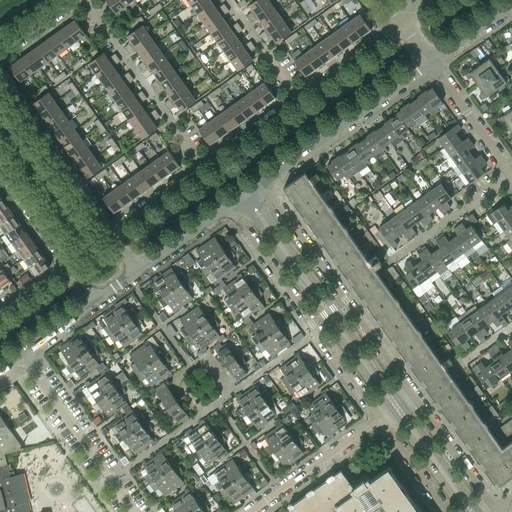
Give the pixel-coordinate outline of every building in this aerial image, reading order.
[(125,6),(120,0),(106,0),(116,13),(125,6)] [(212,3),(210,0),(197,0),(191,5),(197,14),(212,3)] [(249,20),(271,4),(268,0),(255,0),(249,5),(253,11),(246,16),(249,20)] [(308,6),(304,0),(300,3),(304,9),(308,6)] [(204,23),(219,13),(226,7),(224,4),(216,9),(212,3),(197,14),(204,23)] [(263,24),(278,13),(271,4),(249,20),(251,23),(259,18),(263,24)] [(226,22),(223,18),(222,16),(229,11),(226,7),(219,13),(204,23),(211,33),(226,22)] [(262,38),(284,22),(278,13),(263,24),(267,29),(259,35),(262,38)] [(370,29),(360,14),(350,21),(361,36),(370,29)] [(86,35),(75,19),(65,26),(76,41),(86,35)] [(361,36),(350,21),(341,27),(352,43),(361,36)] [(217,42),(232,31),(240,26),(237,22),(230,28),(226,22),(211,33),(217,42)] [(276,43),(291,32),(284,22),(262,38),(264,42),(272,37),(276,43)] [(127,51),(149,35),(142,25),(127,36),(131,42),(124,47),(127,51)] [(76,41),(65,26),(56,33),(67,48),(76,41)] [(239,41),(236,37),(235,35),(242,30),(240,26),(232,31),(217,42),(224,51),(239,41)] [(352,43),(341,27),(331,34),(342,49),(352,43)] [(67,48),(56,33),(47,40),(57,55),(67,48)] [(342,49),(331,34),(322,41),(333,56),(342,49)] [(141,55),(156,44),(149,35),(127,51),(129,54),(137,49),(141,55)] [(57,55),(47,40),(37,46),(48,61),(57,55)] [(231,61),(246,50),(253,45),(250,41),(243,46),(239,41),(224,51),(231,61)] [(333,56),(322,41),(313,47),(324,62),(333,56)] [(140,69),(162,53),(156,44),(141,55),(145,60),(137,66),(140,69)] [(253,59),(249,55),(248,53),(256,48),(253,45),(246,50),(231,61),(237,70),(253,59)] [(48,61),(37,46),(28,53),(39,68),(48,61)] [(324,62),(313,47),(304,54),(314,69),(324,62)] [(39,68),(28,53),(19,59),(30,75),(39,68)] [(95,73),(110,62),(118,57),(115,54),(108,59),(103,53),(88,63),(95,73)] [(154,73),(169,63),(162,53),(140,69),(142,73),(150,68),(154,73)] [(314,69),(304,54),(294,61),(305,76),(314,69)] [(497,71),(492,63),(495,60),(492,56),(479,66),(487,78),(497,71)] [(117,72),(114,68),(113,66),(120,61),(118,57),(110,62),(95,73),(102,82),(117,72)] [(30,75),(19,59),(9,66),(20,81),(30,75)] [(153,88),(176,72),(169,63),(154,73),(158,79),(151,84),(153,88)] [(487,78),(479,66),(465,75),(468,80),(472,77),(477,85),(487,78)] [(496,90),(509,80),(506,76),(503,78),(497,71),(487,78),(496,90)] [(108,92),(124,81),(131,76),(128,72),(121,77),(117,72),(102,82),(108,92)] [(167,92),(182,81),(176,72),(153,88),(156,92),(163,86),(167,92)] [(130,90),(127,86),(126,85),(133,79),(131,76),(124,81),(108,92),(115,101),(130,90)] [(496,90),(487,78),(477,85),(483,93),(479,95),(482,100),(496,90)] [(166,106),(189,90),(182,81),(167,92),(171,98),(164,103),(166,106)] [(275,97),(264,82),(254,89),(265,104),(275,97)] [(422,93),(423,94),(436,113),(439,111),(436,106),(442,102),(432,88),(427,91),(426,90),(422,93)] [(265,104),(254,89),(245,96),(256,111),(265,104)] [(122,110),(137,100),(144,94),(142,91),(134,96),(130,90),(115,101),(122,110)] [(181,111),(196,100),(189,90),(166,106),(169,110),(176,105),(181,111)] [(40,113),(55,102),(48,92),(33,103),(40,113)] [(418,97),(414,100),(424,115),(430,110),(433,115),(436,113),(423,94),(422,93),(421,93),(418,96),(418,97)] [(144,109),(141,105),(140,103),(147,98),(144,94),(137,100),(122,110),(128,120),(144,109)] [(256,111),(245,96),(236,102),(247,117),(256,111)] [(405,105),(404,106),(405,107),(419,125),(427,119),(424,115),(414,100),(414,101),(409,104),(409,102),(405,105)] [(47,122),(62,111),(55,102),(40,113),(47,122)] [(247,117),(236,102),(227,109),(237,124),(247,117)] [(401,110),(396,113),(397,115),(398,115),(406,127),(407,127),(412,123),(416,128),(418,126),(419,125),(405,107),(404,106),(400,109),(401,110)] [(135,129),(150,118),(157,113),(155,109),(148,114),(144,109),(128,120),(135,129)] [(237,124),(227,109),(217,116),(228,131),(237,124)] [(511,127),(511,109),(498,118),(501,123),(504,121),(509,129),(511,127)] [(53,131),(68,120),(62,111),(47,122),(53,131)] [(157,128),(154,123),(153,122),(160,117),(157,113),(150,118),(135,129),(142,139),(157,128)] [(388,120),(389,121),(402,140),(405,138),(402,134),(408,129),(407,127),(406,127),(398,115),(397,115),(393,118),(392,117),(388,120)] [(228,131),(217,116),(208,122),(219,137),(228,131)] [(450,120),(444,125),(447,128),(456,122),(454,119),(451,121),(450,120)] [(60,141),(75,130),(68,120),(53,131),(60,141)] [(384,124),(380,128),(390,142),(393,146),(402,140),(389,121),(388,120),(387,121),(384,123),(384,124)] [(219,137),(208,122),(198,129),(209,144),(219,137)] [(458,124),(438,138),(444,147),(458,137),(455,132),(457,131),(461,128),(458,124)] [(371,132),(370,133),(371,134),(385,153),(387,151),(384,146),(390,142),(380,128),(375,131),(375,130),(371,132)] [(67,150),(82,139),(75,130),(60,141),(67,150)] [(429,141),(436,136),(433,132),(426,137),(429,141)] [(367,137),(362,140),(373,154),(372,155),(376,159),(385,153),(371,134),(370,133),(366,136),(367,137)] [(458,137),(444,147),(450,156),(471,142),(468,137),(464,140),(462,142),(458,137)] [(73,159),(88,148),(82,139),(67,150),(73,159)] [(353,145),(354,147),(367,165),(370,163),(367,159),(372,155),(373,154),(362,140),(358,143),(357,142),(353,145)] [(450,156),(446,159),(453,168),(471,155),(471,154),(468,150),(470,148),(474,146),(471,142),(450,156)] [(349,150),(345,153),(358,172),(367,165),(354,147),(353,145),(352,146),(348,148),(349,150)] [(80,168),(95,158),(88,148),(73,159),(80,168)] [(179,166),(168,150),(159,157),(170,172),(179,166)] [(336,158),(335,158),(336,159),(349,178),(358,172),(345,153),(340,156),(339,155),(336,158)] [(471,155),(453,168),(459,177),(463,174),(483,159),(480,155),(476,158),(474,159),(471,155)] [(170,172),(159,157),(150,164),(160,179),(170,172)] [(87,178),(102,167),(95,158),(80,168),(87,178)] [(332,162),(327,166),(337,180),(343,175),(347,180),(349,178),(336,159),(335,158),(331,161),(332,162)] [(483,159),(463,174),(470,183),(484,173),(480,168),(482,166),(486,163),(483,159)] [(404,161),(399,164),(403,170),(408,167),(404,161)] [(160,179),(150,164),(140,171),(151,186),(160,179)] [(151,186),(140,171),(131,177),(142,192),(151,186)] [(511,443),(501,452),(465,400),(443,369),(452,363),(452,362),(451,361),(451,360),(450,359),(449,358),(448,358),(439,364),(372,271),(381,264),(379,260),(378,259),(377,257),(376,256),(375,255),(366,262),(311,185),(320,178),(320,177),(319,176),(318,175),(317,174),(316,173),(307,180),(303,174),(283,188),(288,195),(291,193),(296,200),(293,202),(362,297),(364,296),(369,303),(367,304),(376,318),(379,316),(384,323),(381,325),(391,339),(394,337),(399,344),(396,346),(406,359),(408,357),(413,364),(411,366),(479,462),(482,460),(487,467),(484,469),(494,482),(496,481),(499,485),(511,475),(511,443)] [(97,180),(95,176),(89,180),(92,185),(98,181),(97,180)] [(142,192),(131,177),(122,184),(133,199),(142,192)] [(451,198),(444,187),(441,183),(432,190),(446,210),(450,207),(446,201),(451,198)] [(133,199),(122,184),(112,190),(123,206),(133,199)] [(123,206),(112,190),(103,197),(114,213),(123,206)] [(446,210),(432,190),(423,196),(433,210),(438,207),(442,213),(446,210)] [(433,210),(423,196),(414,202),(428,223),(433,220),(428,214),(433,210)] [(2,198),(0,199),(0,212),(8,206),(2,198)] [(353,198),(348,202),(351,207),(357,203),(353,198)] [(428,223),(414,202),(405,209),(415,223),(420,220),(424,226),(428,223)] [(493,225),(511,211),(511,204),(509,207),(505,202),(487,215),(493,225)] [(8,206),(0,212),(0,225),(14,215),(8,206)] [(415,223),(405,209),(396,215),(411,235),(415,232),(411,226),(415,223)] [(500,233),(504,230),(511,224),(511,211),(493,225),(500,233)] [(477,221),(472,213),(467,217),(472,224),(477,221)] [(14,215),(0,225),(0,227),(5,234),(20,223),(14,215)] [(411,235),(396,215),(388,221),(398,236),(402,232),(407,238),(411,235)] [(398,236),(388,221),(379,228),(380,230),(375,233),(386,249),(391,246),(393,248),(398,245),(393,239),(398,236)] [(11,243),(26,232),(20,223),(5,234),(11,243)] [(484,244),(471,225),(466,229),(462,223),(457,226),(472,246),(475,250),(484,244)] [(472,246),(457,226),(453,229),(457,235),(453,238),(463,252),(472,246)] [(17,251),(32,240),(26,232),(11,243),(17,251)] [(463,252),(453,238),(448,241),(444,235),(440,238),(457,263),(466,256),(463,252)] [(214,237),(205,244),(216,259),(225,252),(214,237)] [(457,263),(440,238),(436,241),(440,247),(435,251),(448,269),(457,263)] [(23,259),(38,248),(32,240),(17,251),(23,259)] [(205,244),(196,251),(201,258),(196,261),(202,269),(216,259),(205,244)] [(386,249),(384,250),(388,256),(395,251),(393,248),(391,246),(386,249)] [(29,268),(44,257),(38,248),(23,259),(29,268)] [(448,269),(435,251),(431,254),(426,248),(422,251),(437,271),(439,275),(448,269)] [(225,252),(216,259),(226,274),(236,267),(230,259),(235,256),(230,249),(225,252)] [(437,271),(422,251),(418,254),(422,260),(418,263),(428,277),(437,271)] [(35,276),(50,265),(44,257),(29,268),(35,276)] [(216,259),(202,269),(207,276),(212,283),(216,279),(217,280),(221,278),(226,274),(216,259)] [(428,277),(418,263),(413,266),(409,261),(404,264),(410,272),(405,276),(414,288),(428,277)] [(249,274),(256,269),(253,264),(246,269),(249,274)] [(0,284),(2,288),(11,281),(0,266),(0,284)] [(399,276),(393,268),(393,267),(392,267),(391,266),(391,267),(390,267),(382,273),(389,283),(399,276)] [(187,280),(181,272),(176,276),(171,268),(162,275),(172,290),(187,280)] [(172,290),(162,275),(152,281),(163,296),(172,290)] [(257,287),(252,279),(247,283),(242,275),(232,282),(243,297),(257,287)] [(192,298),(187,291),(192,287),(187,280),(172,290),(183,305),(192,298)] [(220,284),(215,288),(218,292),(223,288),(227,286),(224,282),(220,284)] [(243,297),(232,282),(227,286),(223,288),(228,296),(223,299),(229,307),(243,297)] [(263,305),(258,298),(262,294),(257,287),(243,297),(254,312),(259,308),(263,305)] [(501,287),(492,293),(495,297),(505,311),(510,308),(511,310),(511,311),(511,302),(504,291),(501,287)] [(183,305),(172,290),(163,296),(158,300),(163,308),(168,304),(174,311),(179,308),(183,305)] [(423,293),(418,297),(422,303),(427,299),(423,293)] [(254,312),(243,297),(229,307),(234,314),(239,311),(244,318),(242,320),(245,324),(251,319),(248,316),(254,312)] [(495,297),(486,303),(501,323),(505,320),(502,317),(501,315),(505,311),(495,297)] [(486,303),(477,310),(488,324),(492,321),(494,323),(496,326),(501,323),(486,303)] [(137,315),(131,308),(127,311),(121,304),(112,310),(123,325),(137,315)] [(214,318),(208,310),(204,314),(198,306),(189,313),(199,328),(214,318)] [(474,306),(466,312),(483,336),(487,333),(485,329),(483,327),(488,324),(477,310),(474,306)] [(123,325),(112,310),(103,317),(108,325),(103,328),(108,336),(123,325)] [(163,312),(158,316),(163,322),(167,319),(163,312)] [(466,312),(457,318),(460,322),(470,336),(475,333),(476,335),(479,339),(483,336),(466,312)] [(199,328),(189,313),(179,319),(185,327),(180,330),(185,338),(199,328)] [(269,313),(259,320),(270,335),(281,327),(285,324),(281,318),(275,322),(269,313)] [(143,334),(137,326),(142,323),(137,315),(123,325),(133,340),(143,334)] [(456,317),(447,323),(452,330),(447,333),(455,345),(460,342),(465,349),(470,346),(467,342),(465,340),(470,336),(460,322),(457,318),(456,317)] [(220,336),(214,329),(219,325),(214,318),(199,328),(210,343),(215,339),(220,336)] [(251,320),(244,325),(247,329),(250,326),(255,334),(251,337),(256,345),(270,335),(259,320),(254,324),(251,320)] [(133,340),(123,325),(108,336),(114,343),(119,339),(124,347),(133,340)] [(281,327),(270,335),(281,350),(290,343),(284,334),(286,333),(281,327)] [(210,343),(199,328),(185,338),(191,345),(195,342),(201,349),(204,347),(210,343)] [(218,343),(225,338),(222,334),(220,336),(215,339),(218,343)] [(93,346),(88,339),(83,342),(78,335),(68,341),(79,356),(93,346)] [(270,335),(256,345),(261,352),(266,349),(271,356),(275,354),(277,353),(281,350),(270,335)] [(79,356),(68,341),(59,348),(70,363),(79,356)] [(164,353),(159,346),(154,349),(148,342),(139,348),(150,363),(164,353)] [(241,356),(236,348),(231,352),(225,344),(221,347),(216,351),(226,366),(241,356)] [(99,365),(94,357),(99,354),(93,346),(79,356),(90,371),(96,367),(99,365)] [(201,355),(207,351),(204,347),(201,349),(198,351),(201,355)] [(150,363),(139,348),(130,355),(135,363),(130,366),(135,374),(150,363)] [(511,369),(511,358),(507,351),(503,355),(499,349),(494,352),(509,372),(511,369)] [(509,372),(494,352),(490,355),(494,361),(490,364),(500,378),(509,372)] [(170,372),(164,364),(169,361),(164,353),(150,363),(160,378),(166,374),(170,372)] [(309,370),(298,355),(289,361),(300,376),(309,370)] [(90,371),(79,356),(70,363),(65,367),(70,374),(75,370),(80,378),(90,371)] [(247,374),(241,367),(246,363),(241,356),(226,366),(237,381),(247,374)] [(289,361),(285,364),(280,368),(285,375),(280,379),(285,386),(300,376),(289,361)] [(500,378),(490,364),(485,367),(481,361),(471,368),(485,388),(490,384),(491,385),(500,378)] [(160,378),(150,363),(135,374),(141,381),(146,377),(151,385),(160,378)] [(320,385),(309,370),(300,376),(310,391),(320,385)] [(102,375),(96,379),(106,394),(121,384),(115,377),(110,380),(105,373),(102,375)] [(310,391),(300,376),(285,386),(291,394),(296,390),(301,398),(310,391)] [(96,379),(86,386),(92,394),(87,397),(92,404),(92,405),(97,401),(106,394),(96,379)] [(71,380),(66,383),(70,389),(75,385),(71,380)] [(271,397),(265,390),(260,393),(257,389),(260,386),(257,381),(250,386),(251,388),(246,392),(256,407),(271,397)] [(121,384),(106,394),(117,409),(121,406),(126,403),(121,395),(126,392),(121,384)] [(166,386),(160,391),(157,393),(162,401),(157,404),(163,412),(177,401),(167,386),(166,386)] [(242,395),(237,399),(236,399),(242,406),(237,410),(242,418),(247,414),(256,407),(246,392),(242,395)] [(336,407),(326,393),(316,399),(327,414),(336,408),(336,407)] [(106,394),(97,401),(108,416),(117,409),(106,394)] [(276,416),(271,408),(276,405),(271,397),(256,407),(267,422),(276,416)] [(327,414),(316,399),(307,406),(312,414),(307,417),(313,424),(327,414)] [(188,416),(177,401),(163,412),(168,419),(173,415),(178,423),(181,421),(188,416)] [(126,403),(121,406),(127,415),(132,411),(126,403)] [(347,423),(341,415),(346,412),(341,404),(336,407),(336,408),(327,414),(338,429),(347,423)] [(267,422),(256,407),(247,414),(258,429),(267,422)] [(127,415),(123,417),(134,432),(148,422),(142,415),(137,418),(132,411),(127,415)] [(511,435),(511,411),(511,413),(510,414),(510,415),(511,417),(511,418),(506,423),(499,428),(499,429),(498,429),(498,430),(499,430),(499,431),(505,440),(511,435)] [(338,429),(327,414),(313,424),(318,432),(323,428),(328,436),(338,429)] [(0,465),(7,464),(5,454),(12,452),(7,433),(12,432),(0,415),(0,465)] [(117,419),(109,424),(112,428),(115,426),(116,428),(119,432),(114,435),(119,442),(124,439),(134,432),(123,417),(118,421),(117,419)] [(221,433),(215,425),(211,429),(205,421),(205,422),(199,426),(196,428),(206,443),(216,436),(216,437),(221,433)] [(148,422),(134,432),(144,447),(150,443),(154,441),(153,439),(148,433),(153,430),(148,422)] [(298,435),(292,428),(288,431),(282,424),(273,430),(284,445),(298,435)] [(196,428),(191,431),(187,435),(192,442),(187,446),(192,453),(206,443),(196,428)] [(183,437),(187,435),(191,431),(190,429),(181,435),(183,437)] [(284,445),(273,430),(263,437),(269,445),(264,448),(270,456),(274,452),(284,445)] [(124,439),(119,442),(121,445),(125,450),(130,447),(131,449),(135,454),(138,451),(144,447),(134,432),(124,439)] [(227,451),(221,443),(226,440),(221,433),(216,437),(216,436),(206,443),(217,458),(227,451)] [(304,454),(298,446),(303,443),(298,435),(284,445),(294,460),(304,454)] [(217,458),(206,443),(192,453),(198,460),(202,457),(208,465),(217,458)] [(294,460),(284,445),(274,452),(285,467),(294,460)] [(177,464),(172,456),(167,460),(163,455),(168,452),(164,447),(155,454),(156,456),(152,459),(163,474),(177,464)] [(163,474),(152,459),(143,466),(148,473),(144,477),(149,484),(163,474)] [(243,474),(232,459),(223,466),(234,481),(243,474)] [(48,511),(49,511),(45,511),(29,511),(30,511),(29,511),(27,502),(29,502),(29,501),(22,474),(22,473),(8,477),(7,473),(9,472),(9,471),(9,472),(7,464),(0,465),(0,511),(48,511)] [(183,482),(178,475),(183,471),(177,464),(163,474),(174,489),(179,485),(183,482)] [(234,481),(223,466),(214,473),(219,480),(214,484),(219,491),(234,481)] [(200,468),(195,471),(199,476),(203,472),(200,468)] [(419,511),(388,468),(370,481),(368,477),(353,488),(341,470),(289,507),(292,511),(327,511),(336,506),(340,511),(419,511)] [(174,489),(163,474),(149,484),(154,491),(159,488),(164,495),(174,489)] [(254,489),(243,474),(234,481),(244,496),(254,489)] [(203,475),(199,478),(203,484),(207,481),(203,475)] [(263,480),(258,484),(261,487),(262,488),(268,484),(265,479),(263,480)] [(244,496),(234,481),(219,491),(225,498),(230,495),(235,503),(244,496)] [(204,502),(199,494),(194,498),(189,490),(188,491),(185,493),(180,497),(190,511),(204,502)] [(190,511),(180,497),(170,504),(176,511),(190,511)] [(205,511),(210,509),(204,502),(190,511),(205,511)]
